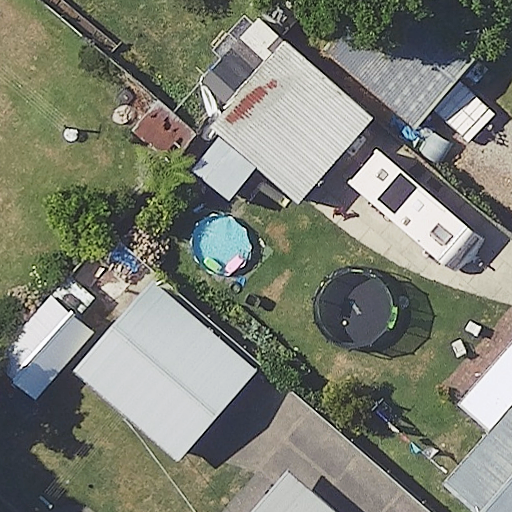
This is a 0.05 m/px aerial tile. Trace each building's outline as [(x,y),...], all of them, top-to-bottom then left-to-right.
[(427,126),(505,35),(464,0),(335,0),(312,28),(427,126)] [(383,122),(295,43),(218,128),(306,206),(383,122)] [(266,372),(160,283),(81,375),(186,464),(266,372)] [(102,333),(59,296),(1,363),(43,400),(102,333)] [(511,352),(466,407),(497,433),(511,415),(511,352)] [(511,511),(511,415),(497,433),(450,486),(479,511),(511,511)] [(345,511),(296,469),(258,511),(345,511)]
